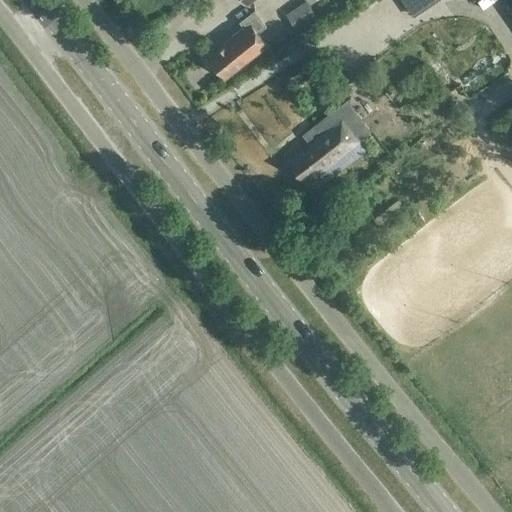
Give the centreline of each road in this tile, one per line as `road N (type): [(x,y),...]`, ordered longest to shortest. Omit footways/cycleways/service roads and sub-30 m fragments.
road 1 (unclassified): [(490,511),(83,0)]
road 2 (secondary): [(442,511),(39,0)]
road 3 (unclassified): [(391,511),(0,13)]
